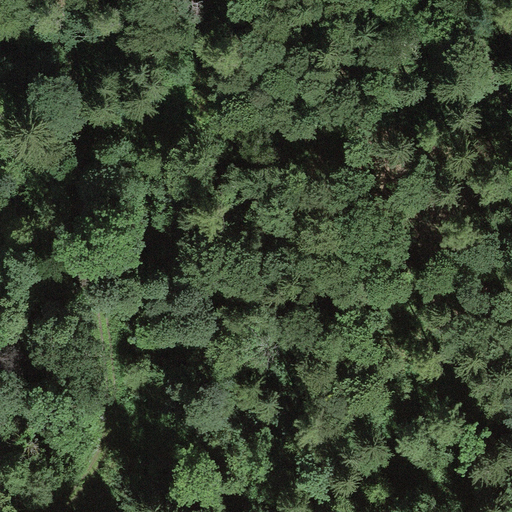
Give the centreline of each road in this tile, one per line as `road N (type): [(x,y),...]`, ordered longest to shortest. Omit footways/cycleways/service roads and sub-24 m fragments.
road 1 (track): [(46,511),(75,491),(100,454),(109,406),(62,0)]
road 2 (track): [(439,0),(486,53),(511,117)]
